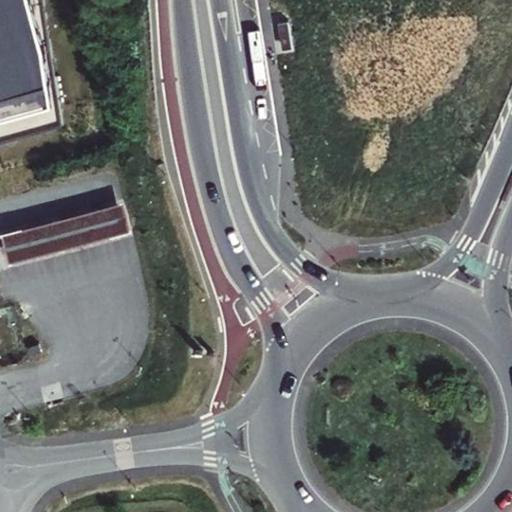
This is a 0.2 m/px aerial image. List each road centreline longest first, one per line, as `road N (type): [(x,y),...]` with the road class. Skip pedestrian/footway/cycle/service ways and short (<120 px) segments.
road 1 (primary): [(174,0),(210,211),(270,323),(281,366)]
road 2 (primary): [(367,297),(306,280),(263,231),(239,165),(212,0)]
road 3 (trunk): [(511,139),(460,250),(405,293)]
road 4 (unclassified): [(272,387),(209,431),(116,456)]
road 5 (unclassified): [(116,456),(223,461),(280,482)]
